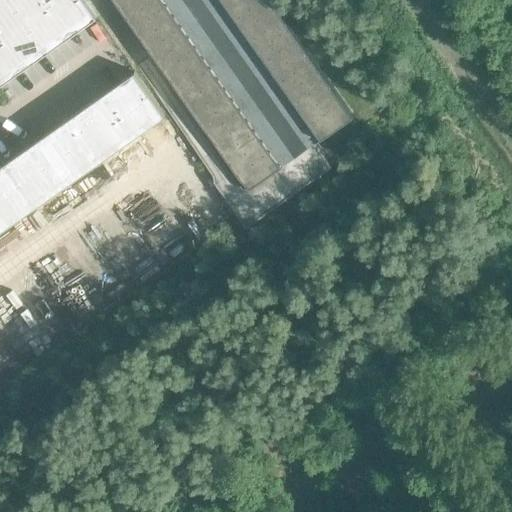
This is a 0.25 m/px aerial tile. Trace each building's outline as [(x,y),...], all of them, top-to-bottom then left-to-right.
[(11,0),(0,0),(0,36),(0,37),(25,20),(11,0)] [(47,0),(11,0),(25,20),(49,2),(47,0)] [(84,0),(52,0),(49,2),(72,35),(97,18),(84,0)] [(115,0),(127,16),(134,27),(141,37),(149,48),(156,58),(164,69),(171,79),(178,90),(186,100),(193,111),(200,121),(208,132),(215,142),(223,153),(230,163),(237,173),(249,190),(282,167),(270,150),(263,140),(255,129),(248,119),(240,109),(233,98),(226,88),(218,77),(211,67),(204,56),(196,46),(189,35),(182,25),(174,14),(167,4),(164,0),(115,0)] [(353,116),(271,0),(222,0),(321,139),(353,116)] [(49,2),(25,20),(48,52),(72,35),(49,2)] [(25,20),(0,37),(23,70),(48,52),(25,20)] [(0,37),(0,86),(23,70),(0,37)] [(135,72),(105,94),(135,137),(166,116),(135,72)] [(105,94),(80,111),(111,154),(135,137),(105,94)] [(80,111),(55,128),(86,172),(111,154),(80,111)] [(55,128),(31,146),(62,189),(86,172),(55,128)] [(31,146),(6,163),(37,206),(62,189),(31,146)] [(6,163),(0,167),(0,205),(12,224),(37,206),(6,163)] [(0,205),(0,232),(12,224),(0,205)]
